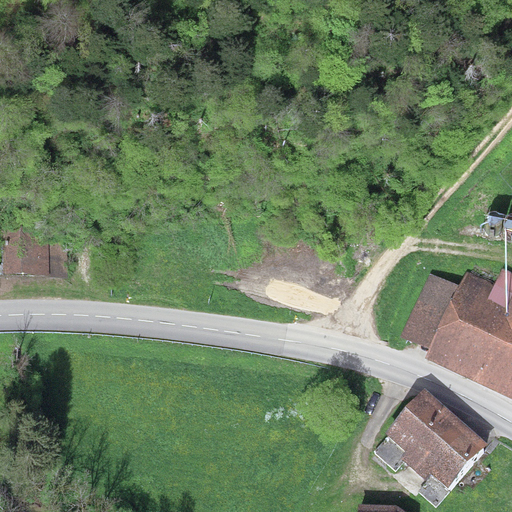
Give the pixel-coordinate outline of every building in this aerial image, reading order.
[(498,224),(497,224),(494,222),(491,221),(488,222),(485,224),(483,227),(483,231),(484,234),(486,237),(489,239),(492,239),(495,238),(498,236),(500,233),(500,230),(499,227),(498,224)] [(511,224),(508,225),(505,227),(502,231),(501,234),(502,238),(504,242),(507,244),(511,245),(511,224)] [(74,280),(74,233),(47,234),(47,272),(47,279),(74,280)] [(14,237),(13,271),(47,272),(47,234),(14,237)] [(432,357),(511,394),(511,300),(468,280),(432,357)] [(434,511),(447,495),(482,455),(421,401),(373,456),(393,475),(407,460),(430,481),(417,496),(434,511)]
